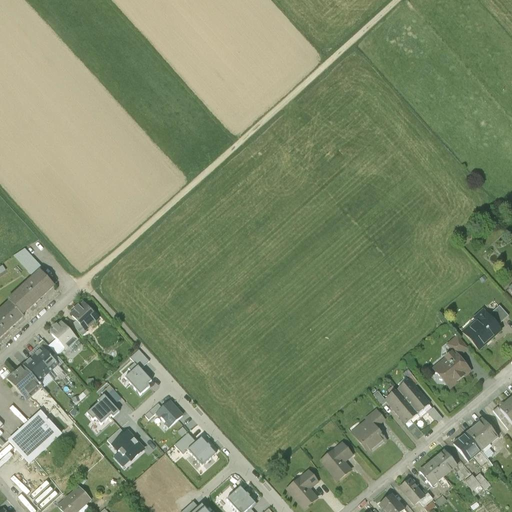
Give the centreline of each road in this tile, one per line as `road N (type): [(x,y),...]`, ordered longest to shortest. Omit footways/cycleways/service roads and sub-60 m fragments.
road 1 (track): [(401,0),(83,284)]
road 2 (residential): [(83,284),(288,511)]
road 3 (residential): [(346,511),(511,374)]
road 4 (track): [(0,193),(83,284)]
